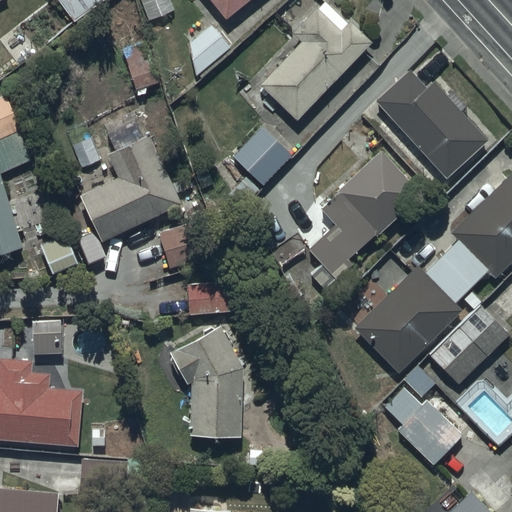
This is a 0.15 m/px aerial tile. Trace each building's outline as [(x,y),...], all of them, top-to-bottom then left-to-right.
[(95,0),(61,0),(73,16),(95,0)] [(171,0),(142,0),(150,18),(175,7),(171,0)] [(214,0),(225,13),(241,0),(214,0)] [(292,29),(299,36),(258,80),(297,116),(370,37),(349,17),(347,18),(327,0),(321,0),(318,4),(316,3),(292,29)] [(212,20),(188,41),(196,73),(231,42),(212,20)] [(409,67),(376,97),(445,174),(486,137),(432,78),(425,85),(409,67)] [(21,126),(6,91),(0,93),(0,167),(1,170),(32,156),(20,127),(21,126)] [(107,128),(115,145),(106,149),(117,172),(79,190),(101,237),(181,200),(148,130),(144,131),(136,114),(107,128)] [(261,123),(234,151),(263,179),(290,151),(261,123)] [(420,188),(380,145),(319,203),(335,219),(308,246),(322,260),(311,270),(325,285),(337,274),(333,269),(374,230),(375,232),(420,188)] [(423,270),(416,263),(354,324),(398,369),(461,306),(454,299),(487,266),(494,273),(511,255),(511,167),(451,228),(458,235),(423,270)] [(0,246),(19,241),(0,172),(0,246)] [(206,215),(159,227),(169,265),(216,252),(206,215)] [(67,232),(43,241),(46,249),(32,255),(37,269),(49,265),(51,270),(78,260),(67,232)] [(233,278),(188,279),(189,309),(234,308),(233,278)] [(509,330),(479,300),(429,350),(458,380),(472,366),(474,368),(483,359),(481,357),(509,330)] [(59,314),(30,316),(32,349),(61,348),(59,314)] [(239,431),(241,363),(218,319),(168,347),(186,379),(191,377),(189,430),(239,431)] [(0,434),(78,441),(82,386),(47,383),(48,369),(31,367),(32,356),(0,352),(0,434)] [(433,461),(436,457),(453,475),(462,466),(445,449),(456,438),(440,422),(444,418),(426,398),(398,425),(433,461)] [(126,455),(80,454),(79,492),(125,493),(126,455)] [(55,511),(58,486),(0,481),(0,511),(55,511)] [(496,511),(472,485),(443,511),(496,511)] [(228,511),(229,504),(189,502),(188,511),(228,511)]
